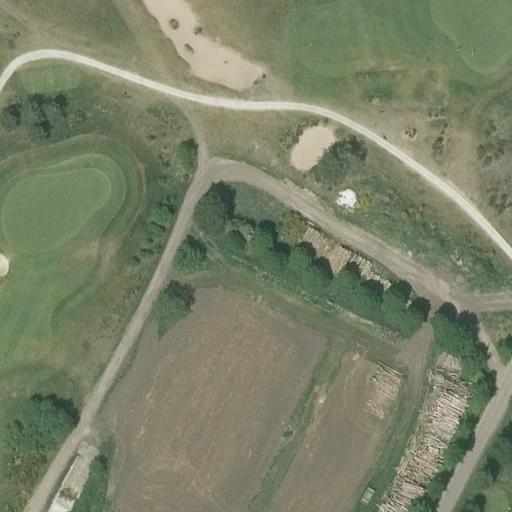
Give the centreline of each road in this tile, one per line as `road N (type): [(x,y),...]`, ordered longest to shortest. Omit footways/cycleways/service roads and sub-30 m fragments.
road 1 (track): [(511,258),(445,187),(328,111),(218,103),(43,54),(25,55),(0,83)]
road 2 (track): [(30,511),(137,323),(193,189),(190,125),(116,0)]
road 3 (unclassified): [(440,511),(511,369)]
